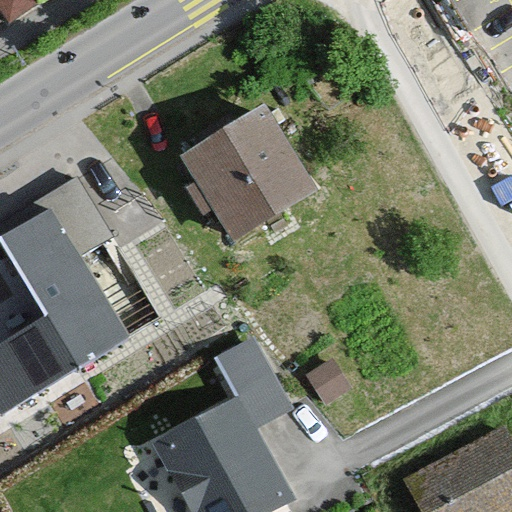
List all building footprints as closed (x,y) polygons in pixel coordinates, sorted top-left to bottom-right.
[(229,259),(326,203),(277,117),(179,172),(229,259)] [(0,263),(48,334),(0,359),(0,418),(1,420),(121,346),(74,258),(111,234),(75,179),(0,228),(0,263)] [(434,391),(511,349),(511,325),(503,309),(415,355),(434,391)] [(186,511),(295,511),(254,437),(290,418),(251,343),(200,370),(223,415),(154,453),(186,511)] [(511,413),(408,467),(431,511),(508,511),(511,510),(511,413)]
